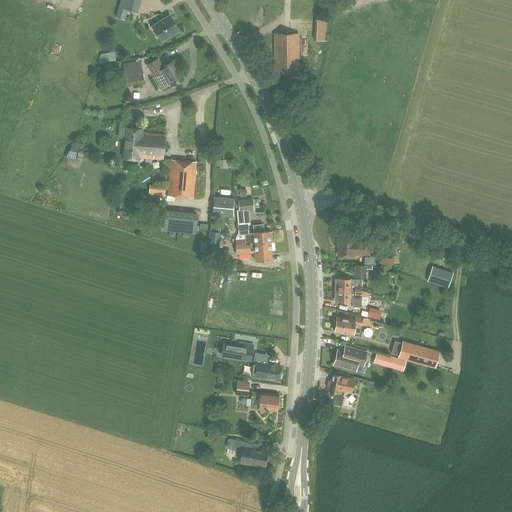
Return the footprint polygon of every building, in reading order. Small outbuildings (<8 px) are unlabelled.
[(138,12),(141,0),(120,0),(118,6),(138,12)] [(162,40),(179,29),(170,15),(152,26),(162,40)] [(326,40),(327,20),(317,19),(316,40),(326,40)] [(275,72),(299,71),(299,33),(274,34),(275,72)] [(98,64),(116,60),(114,52),(100,54),(98,64)] [(158,58),(147,64),(161,88),(183,75),(174,59),(163,66),(158,58)] [(127,85),(145,82),(142,65),(124,68),(127,85)] [(163,158),(164,134),(141,132),(141,128),(126,127),(124,158),(138,159),(138,157),(163,158)] [(194,198),(197,162),(170,159),(167,195),(194,198)] [(213,196),(212,216),(232,217),(234,198),(213,196)] [(249,209),(249,198),(240,197),(240,209),(249,209)] [(195,214),(165,211),(163,230),(193,233),(195,214)] [(248,223),(238,224),(239,224),(239,234),(248,233),(248,223)] [(210,230),(208,251),(219,252),(221,231),(210,230)] [(235,239),(236,245),(273,241),(272,231),(269,231),(269,230),(254,231),(254,233),(248,233),(239,234),(237,234),(235,239)] [(369,254),(370,241),(358,241),(354,241),(354,233),(340,232),(339,239),(338,239),(337,245),(339,245),(339,255),(354,255),(354,253),(369,254)] [(271,259),(271,253),(270,242),(236,245),(236,254),(256,252),(256,260),(271,259)] [(377,250),(377,263),(394,263),(394,250),(377,250)] [(372,265),(366,265),(355,264),(355,277),(366,277),(366,269),(373,269),(372,265)] [(452,272),(433,266),(427,281),(447,287),(452,272)] [(335,289),(362,290),(362,279),(351,278),(338,277),(338,279),(335,279),(335,289)] [(362,290),(335,289),(334,299),(337,299),(337,301),(350,301),(350,299),(353,299),(353,306),(361,307),(362,290)] [(368,312),(367,316),(379,320),(382,311),(369,308),(368,312)] [(354,319),(347,318),(337,317),(335,331),(360,334),(362,324),(368,325),(371,326),(372,322),(369,322),(369,319),(354,317),(354,319)] [(223,342),(222,347),(221,355),(229,356),(250,360),(253,347),(223,342)] [(439,352),(402,342),(397,358),(397,359),(405,361),(434,369),(439,352)] [(334,364),(355,370),(357,363),(363,365),(366,351),(345,345),(344,351),(338,349),(334,364)] [(377,352),(375,357),(381,358),(380,363),(403,370),(405,361),(397,359),(397,358),(377,352)] [(279,380),(281,366),(252,361),(250,375),(279,380)] [(341,390),(351,392),(355,379),(341,376),(342,375),(332,373),(331,381),(329,380),(327,387),(329,387),(328,391),(335,392),(333,403),(341,405),(343,396),(340,396),(341,390)] [(248,395),(250,381),(237,380),(236,394),(248,395)] [(277,410),(279,409),(279,404),(278,403),(279,394),(251,391),(250,397),(252,398),(251,407),(258,407),(258,408),(259,408),(262,412),(266,409),(277,410)] [(263,466),(266,451),(257,450),(257,448),(251,447),(252,442),(234,439),(232,449),(242,451),(240,461),(263,466)]
